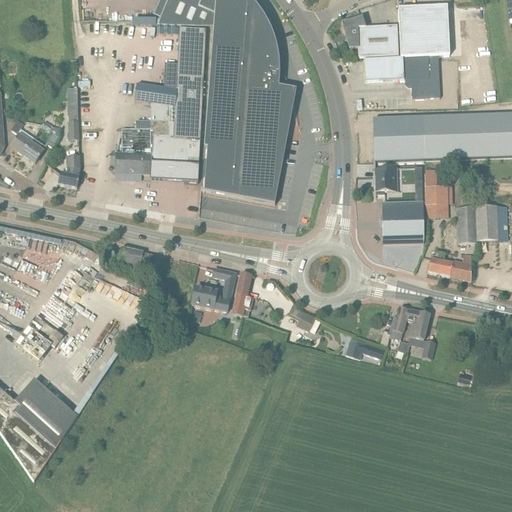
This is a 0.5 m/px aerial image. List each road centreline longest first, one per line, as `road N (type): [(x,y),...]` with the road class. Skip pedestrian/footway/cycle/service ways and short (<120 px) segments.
road 1 (primary): [(220,251),(0,204)]
road 2 (tertiary): [(342,180),(336,101),(305,28)]
